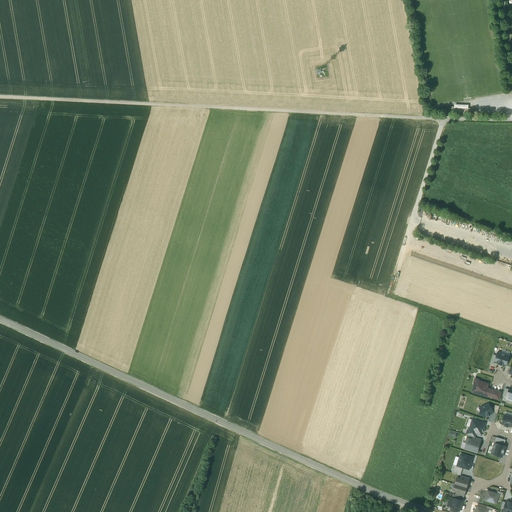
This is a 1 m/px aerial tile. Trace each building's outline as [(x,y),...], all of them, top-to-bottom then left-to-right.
[(501,354),(497,352),(496,356),(494,362),(498,363),(498,364),(501,365),(502,364),(506,365),(509,356),(505,355),(505,354),(501,353),(501,354)] [(488,384),(479,381),(478,383),(475,384),(472,392),(487,396),(487,395),(491,396),(492,391),(489,390),(489,389),(486,388),(488,384)] [(491,396),(491,397),(498,399),(500,393),(493,390),(492,391),(491,396)] [(489,403),(479,408),(481,410),(479,414),(483,415),(484,417),(493,412),(490,405),(489,403)] [(499,406),(495,405),(494,407),(490,405),(493,412),(497,413),(499,406)] [(511,417),(504,415),(502,424),(505,425),(505,426),(508,427),(508,426),(511,427),(511,424),(511,417)] [(472,419),(469,431),(476,433),(482,435),(485,423),(472,419)] [(474,437),(473,437),(472,440),(480,442),(479,445),(481,439),(474,437)] [(472,440),(468,438),(467,443),(465,449),(477,453),(479,445),(480,442),(472,440)] [(495,443),(495,442),(491,454),(501,457),(505,445),(504,445),(495,443)] [(463,468),(469,470),(472,458),(461,454),(457,466),(463,468)] [(463,468),(457,466),(455,465),(452,473),(460,475),(463,468)] [(460,479),(457,478),(455,484),(466,488),(468,481),(460,479)] [(466,488),(455,484),(453,491),(456,492),(464,494),(466,488)] [(497,494),(487,491),(485,500),(490,501),(490,502),(492,503),(493,502),(496,503),(499,495),(497,494)] [(451,510),(456,511),(458,511),(462,501),(461,500),(454,498),(452,507),(451,510)] [(511,511),(511,502),(508,502),(506,501),(506,502),(504,509),(502,511),(511,511)]
